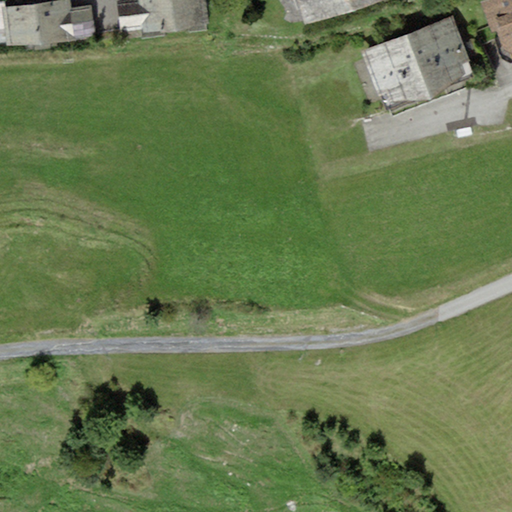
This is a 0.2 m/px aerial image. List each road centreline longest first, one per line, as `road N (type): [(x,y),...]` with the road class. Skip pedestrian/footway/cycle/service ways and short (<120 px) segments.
road 1 (track): [(0,355),(387,336),(511,287)]
road 2 (residential): [(370,133),(511,79)]
